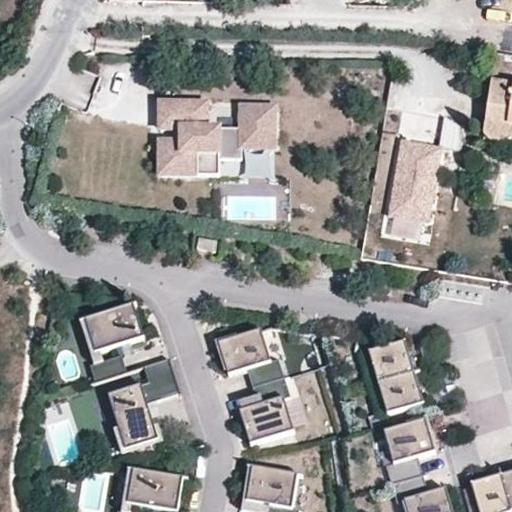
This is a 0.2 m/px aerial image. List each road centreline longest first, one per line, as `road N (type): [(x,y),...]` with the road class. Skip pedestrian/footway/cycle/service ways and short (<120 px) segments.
road 1 (residential): [(181,278),(453,321),(469,340),(480,390),(511,420)]
road 2 (residential): [(1,110),(8,197),(25,236),(63,257),(181,278)]
road 3 (residential): [(212,511),(217,429),(177,302),(181,278)]
road 4 (tertiary): [(1,110),(39,77),(75,0)]
